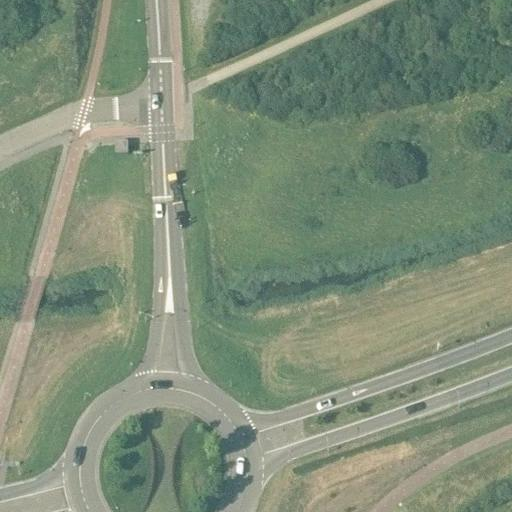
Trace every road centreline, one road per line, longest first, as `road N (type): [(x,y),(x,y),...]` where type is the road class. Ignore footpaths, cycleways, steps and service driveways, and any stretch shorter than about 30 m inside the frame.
road 1 (tertiary): [(165,388),(156,0)]
road 2 (secondary): [(511,335),(235,430)]
road 3 (secondary): [(246,468),(511,373)]
road 4 (secondary): [(165,388),(127,395),(96,419),(78,474)]
